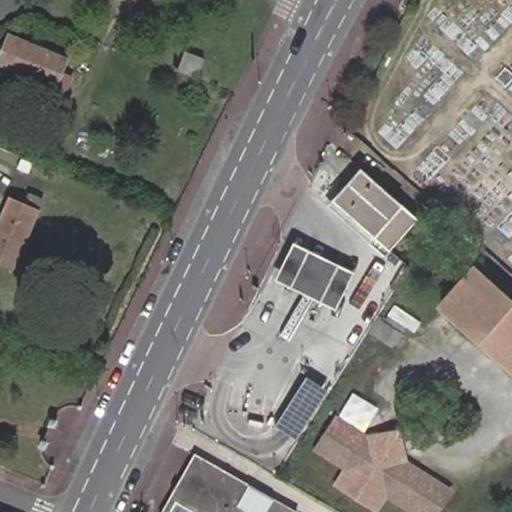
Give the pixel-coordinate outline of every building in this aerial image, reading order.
[(63,74),(69,60),(9,35),(0,56),(0,63),(67,92),(73,78),(63,74)] [(197,77),(206,59),(188,52),(179,70),(197,77)] [(418,221),(365,172),(336,204),(389,252),(418,221)] [(37,212),(10,201),(0,224),(0,262),(14,268),(37,212)] [(511,301),(477,269),(442,309),(511,371),(511,301)] [(304,371),(281,421),(304,432),(327,382),(304,371)] [(384,444),(383,431),(370,435),(338,413),(316,446),(345,465),(335,481),(377,508),(387,493),(416,511),(437,511),(453,488),(409,460),(406,445),(392,449),(384,444)] [(402,426),(383,431),(384,444),(392,449),(406,445),(402,426)] [(199,455),(172,501),(191,511),(298,511),(273,498),(265,511),(252,511),(240,504),(250,485),(199,455)] [(191,511),(172,501),(165,511),(191,511)]
